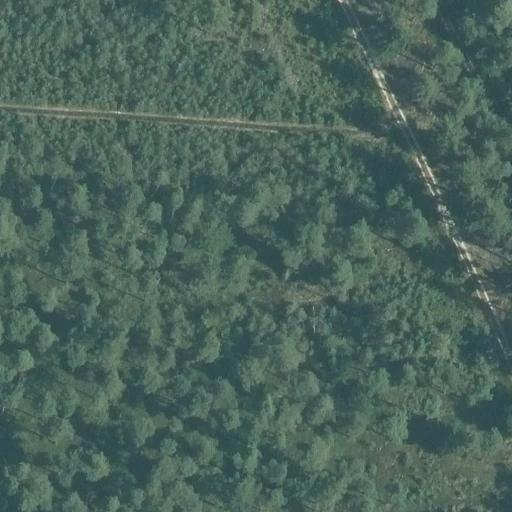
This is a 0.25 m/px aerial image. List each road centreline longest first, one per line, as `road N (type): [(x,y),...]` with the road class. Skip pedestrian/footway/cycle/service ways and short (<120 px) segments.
road 1 (track): [(511,391),(341,0)]
road 2 (track): [(446,0),(511,130)]
